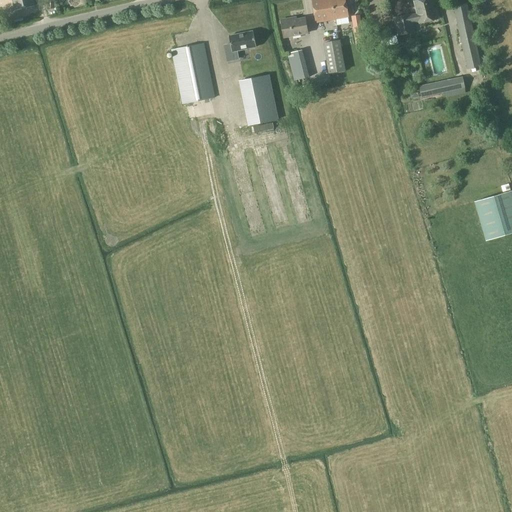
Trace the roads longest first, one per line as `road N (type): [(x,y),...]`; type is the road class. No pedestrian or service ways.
road 1 (track): [(296,511),(202,109)]
road 2 (unclassified): [(0,39),(164,0)]
